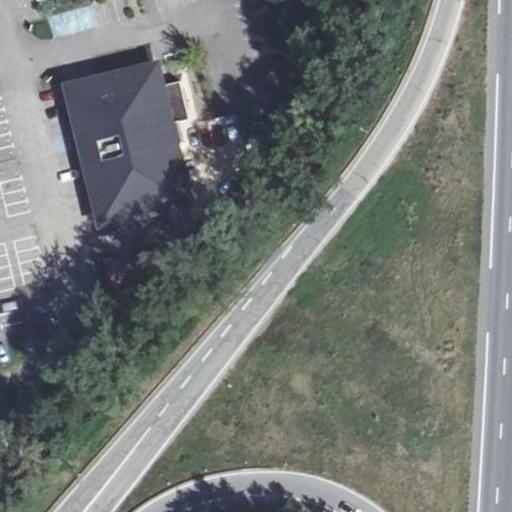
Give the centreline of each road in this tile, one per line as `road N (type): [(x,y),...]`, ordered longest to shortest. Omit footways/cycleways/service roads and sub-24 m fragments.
road 1 (trunk): [(450,0),(416,89),(376,155),(142,457)]
road 2 (trunk): [(511,172),(496,511)]
road 3 (unclassified): [(0,3),(80,314)]
road 4 (trunk): [(158,511),(242,484),(314,490),(359,511)]
